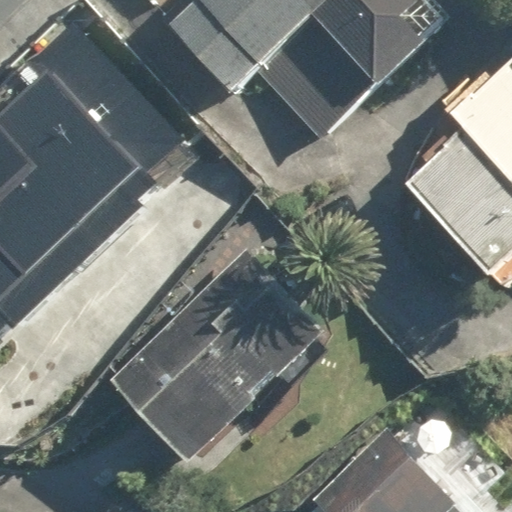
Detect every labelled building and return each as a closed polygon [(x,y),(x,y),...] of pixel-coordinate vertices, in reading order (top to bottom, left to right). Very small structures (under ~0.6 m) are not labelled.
[(458,18),(440,0),(208,0),(182,25),(247,94),(326,18),(389,84),(458,18)] [(93,32),(0,121),(0,341),(204,146),(93,32)] [(511,93),(469,135),(488,154),(432,209),(511,291),(511,93)] [(262,400),(256,394),(283,369),(289,375),(330,336),(250,252),(120,376),(199,460),(262,400)] [(494,511),(436,453),(428,461),(392,424),(306,509),(308,511),(494,511)]
